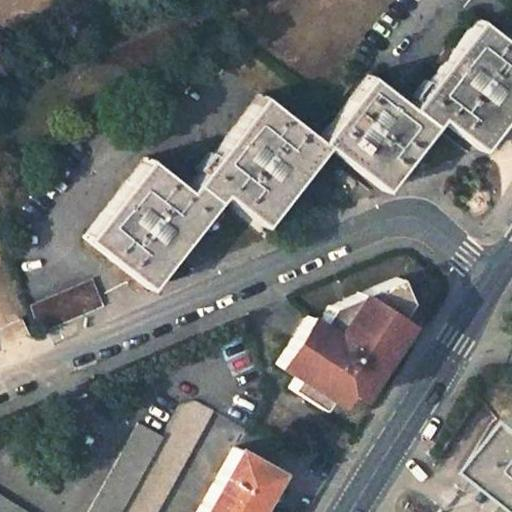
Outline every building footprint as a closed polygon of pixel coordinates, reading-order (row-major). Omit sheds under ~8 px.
[(436,119),(476,151),(511,106),(511,49),(473,19),(406,106),(431,126),(436,119)] [(380,191),(431,126),(406,106),(366,75),(314,139),(323,146),(380,191)] [(260,225),(323,146),(314,139),(258,96),(189,182),(214,201),(219,194),(260,225)] [(184,189),(143,157),(80,239),(144,289),(214,201),(189,182),(184,189)] [(101,307),(91,279),(27,306),(38,333),(101,307)] [(390,320),(399,305),(390,282),(341,302),(320,311),(311,326),(297,318),(290,331),(270,370),(290,382),(285,392),(297,400),(317,412),(324,401),(334,408),(342,394),(355,401),(394,333),(399,325),(390,320)] [(155,511),(212,412),(193,402),(183,406),(164,438),(121,511),(155,511)] [(121,511),(164,438),(141,424),(88,511),(121,511)] [(511,431),(477,476),(511,503),(511,431)] [(254,511),(276,475),(235,451),(198,511),(254,511)] [(0,511),(21,511),(0,498),(0,511)]
